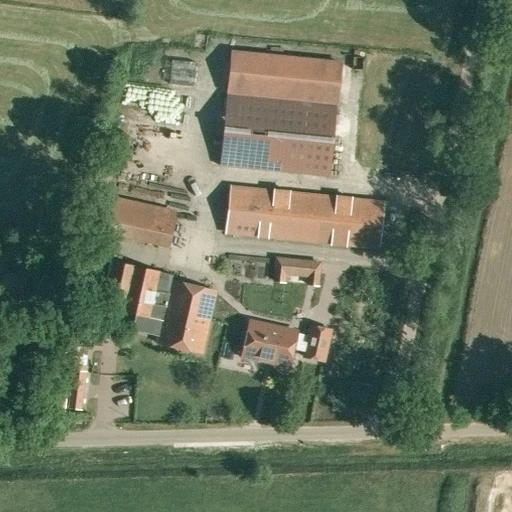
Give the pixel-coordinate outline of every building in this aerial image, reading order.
[(230,52),(219,165),(328,176),(336,103),(340,63),(230,52)] [(196,132),(197,110),(171,108),(170,120),(171,120),(169,148),(150,147),(149,167),(169,169),(170,156),(182,157),(182,154),(197,156),(198,147),(190,147),(191,131),(196,132)] [(165,145),(167,133),(144,129),(142,141),(165,145)] [(162,167),(140,169),(141,182),(163,180),(162,167)] [(225,232),(378,249),(383,201),(230,186),(225,232)] [(173,212),(105,197),(98,230),(166,245),(173,212)] [(276,259),(274,280),(283,282),(284,273),(308,275),(307,284),(317,285),(319,263),(276,259)] [(111,261),(101,306),(161,320),(156,343),(201,353),(215,291),(171,281),(173,275),(111,261)] [(296,332),(249,321),(241,357),(259,361),(259,357),(271,360),(270,362),(289,366),(293,348),(305,351),(303,356),(323,361),(330,330),(310,325),(307,342),(295,339),(296,332)] [(80,328),(54,325),(50,361),(75,364),(80,328)]
